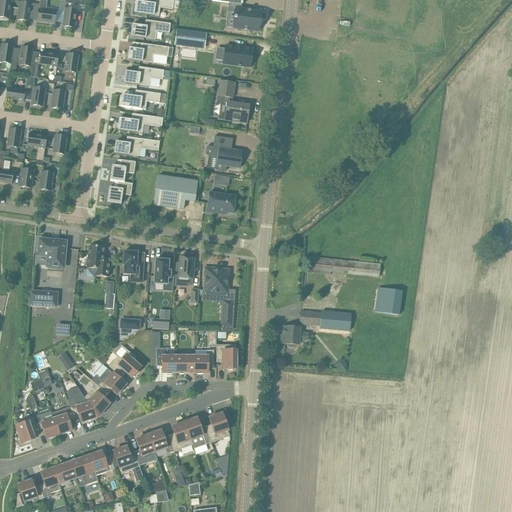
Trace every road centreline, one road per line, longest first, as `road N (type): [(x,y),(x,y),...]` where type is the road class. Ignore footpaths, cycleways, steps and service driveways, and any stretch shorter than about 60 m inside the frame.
road 1 (unclassified): [(263,246),(292,0)]
road 2 (unclassified): [(263,246),(79,221)]
road 3 (unclassified): [(252,389),(263,246)]
road 4 (residential): [(224,389),(149,386),(105,434)]
road 5 (residential): [(105,434),(224,389)]
road 6 (unclassified): [(245,511),(252,389)]
